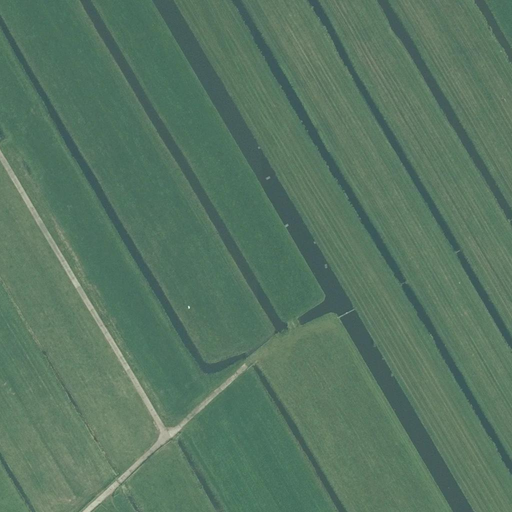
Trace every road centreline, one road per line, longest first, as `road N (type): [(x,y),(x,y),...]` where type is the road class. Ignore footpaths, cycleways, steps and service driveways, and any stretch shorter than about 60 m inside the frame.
road 1 (track): [(0,152),(167,429)]
road 2 (track): [(249,361),(85,511)]
